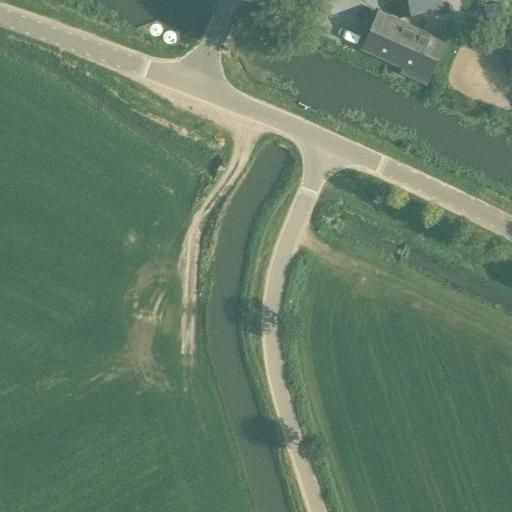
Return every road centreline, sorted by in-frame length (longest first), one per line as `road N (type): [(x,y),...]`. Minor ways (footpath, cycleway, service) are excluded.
road 1 (unclassified): [(322,511),(276,357),(279,264),(325,142)]
road 2 (tertiary): [(511,236),(325,142)]
road 3 (tertiary): [(193,86),(0,17)]
road 4 (tertiary): [(325,142),(193,86)]
